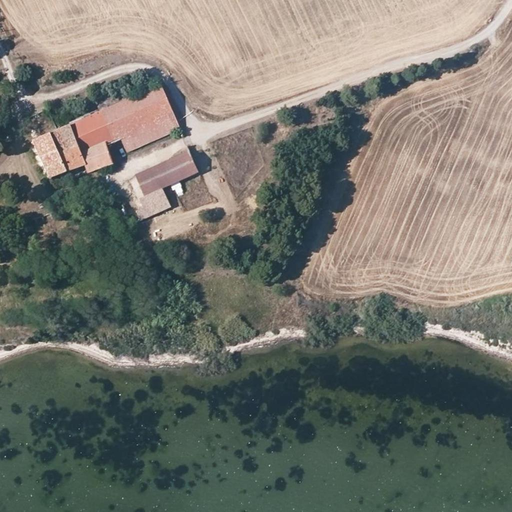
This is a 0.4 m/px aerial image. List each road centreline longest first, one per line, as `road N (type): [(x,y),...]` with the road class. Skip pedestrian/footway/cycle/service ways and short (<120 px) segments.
road 1 (track): [(511,0),(467,46),(209,133)]
road 2 (track): [(0,49),(32,99),(110,72),(148,69),(173,86),(194,127),(209,133)]
